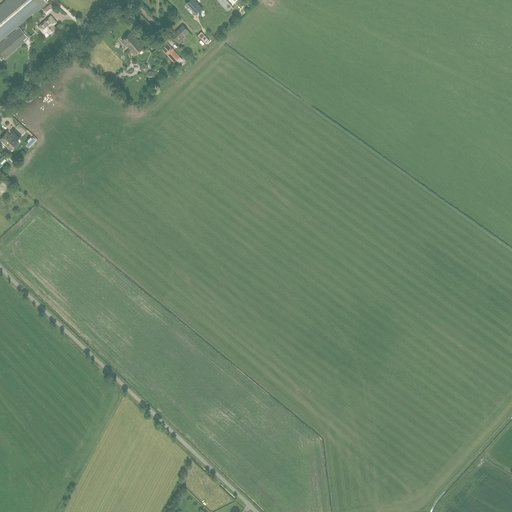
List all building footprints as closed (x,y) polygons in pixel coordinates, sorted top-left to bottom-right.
[(47,2),(45,0),(4,0),(0,4),(0,53),(4,59),(29,38),(19,27),(19,28),(17,26),(32,13),(33,15),(47,2)] [(195,0),(188,0),(185,3),(195,14),(202,8),(195,0)] [(42,10),(47,15),(54,8),(50,3),(42,10)] [(54,20),(51,16),(39,27),(42,30),(43,28),(46,31),(47,30),(50,33),(56,28),(53,25),(55,23),(53,21),(54,20)] [(188,31),(183,25),(171,36),(179,44),(184,39),(182,37),(188,31)] [(121,40),(129,49),(134,55),(143,47),(130,32),(121,40)] [(159,47),(167,55),(173,62),(180,56),(166,41),(159,47)] [(141,71),(145,72),(148,69),(147,65),(143,64),(140,67),(141,71)] [(147,78),(152,79),(155,76),(153,72),(149,71),(146,74),(147,78)] [(18,139),(21,136),(14,129),(11,132),(12,133),(11,135),(7,132),(0,139),(11,150),(18,143),(13,137),(15,135),(18,139)] [(38,139),(32,134),(25,142),(31,147),(38,139)]
